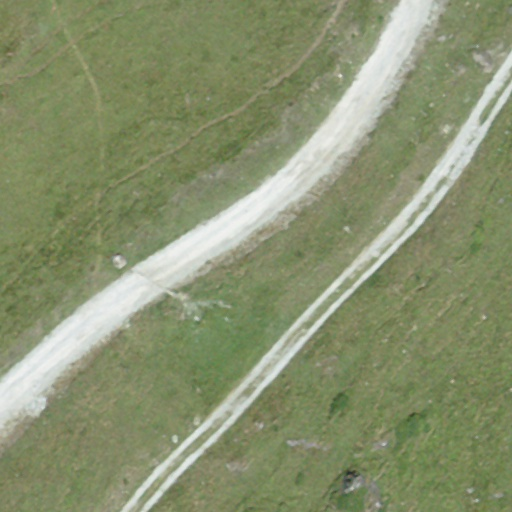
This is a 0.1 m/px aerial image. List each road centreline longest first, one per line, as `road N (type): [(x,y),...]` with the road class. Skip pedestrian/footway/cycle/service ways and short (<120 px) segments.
road 1 (track): [(0,398),(138,280),(295,180),(367,95),(419,0)]
road 2 (track): [(511,68),(406,222),(132,511)]
